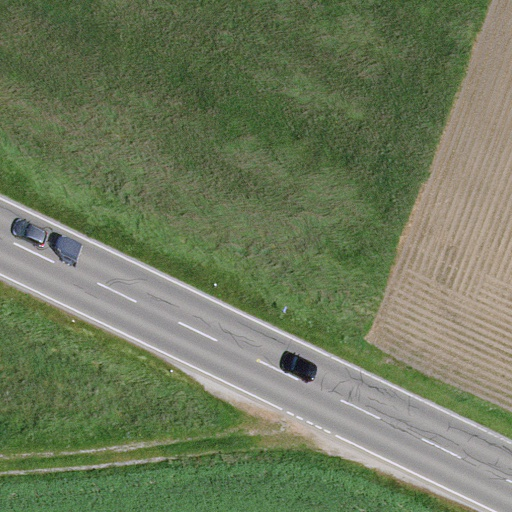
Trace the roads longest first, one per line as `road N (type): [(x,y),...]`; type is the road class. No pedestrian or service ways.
road 1 (secondary): [(0,241),(511,482)]
road 2 (track): [(366,413),(204,444),(0,464)]
